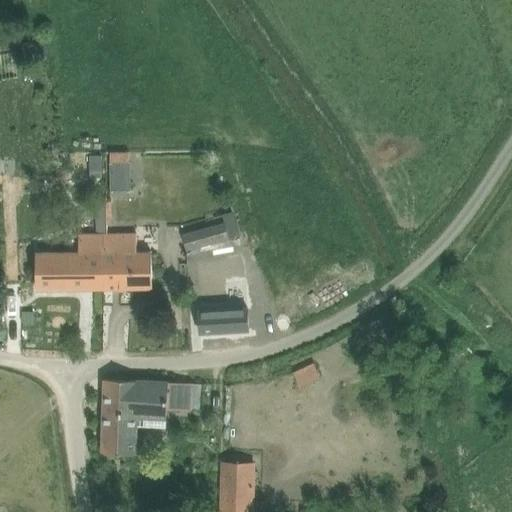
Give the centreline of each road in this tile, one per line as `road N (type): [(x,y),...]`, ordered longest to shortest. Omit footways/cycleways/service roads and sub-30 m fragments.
road 1 (unclassified): [(65,367),(212,362),(291,345),(397,284),(452,232),(511,146)]
road 2 (unclassified): [(87,511),(65,367)]
